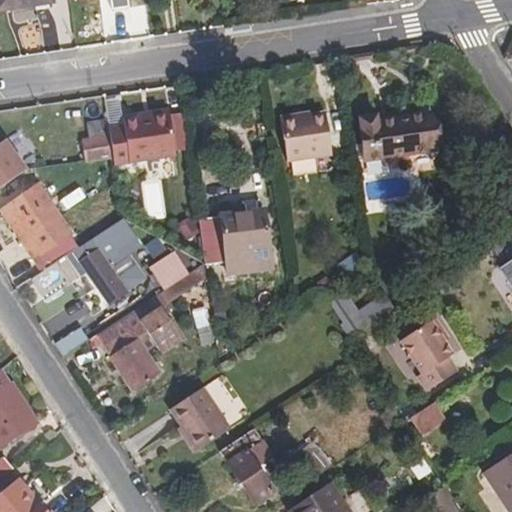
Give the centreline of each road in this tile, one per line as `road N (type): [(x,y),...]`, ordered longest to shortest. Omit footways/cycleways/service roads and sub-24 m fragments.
road 1 (unclassified): [(0,85),(454,19)]
road 2 (residential): [(133,511),(0,309)]
